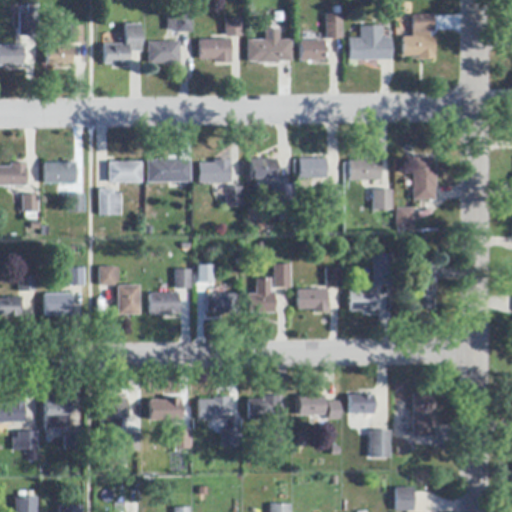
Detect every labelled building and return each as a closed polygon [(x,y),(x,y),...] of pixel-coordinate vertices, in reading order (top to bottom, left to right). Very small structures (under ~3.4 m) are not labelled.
[(433,17),(433,31),(433,32),(428,33),(428,37),(433,37),(433,60),(417,61),(417,57),(402,57),(402,38),(412,38),(411,28),(411,16),(412,16),(412,2),(423,1),(423,7),(432,6),(433,17)] [(36,37),(26,37),(18,37),(18,33),(17,14),(19,14),(26,14),(26,6),(36,6),(36,37)] [(338,40),(327,40),(325,40),(325,16),(341,15),(341,40),(338,40)] [(188,33),(175,33),(174,33),(174,32),(166,32),(166,17),(175,17),(175,16),(190,16),(190,33),(188,33)] [(238,37),(231,37),(224,37),(224,20),(240,20),(240,37),(238,37)] [(140,53),(126,53),(127,64),(127,65),(102,66),(102,45),(123,45),(123,26),(139,25),(140,53)] [(82,44),(74,44),(70,44),(69,27),(82,26),(82,44)] [(390,58),(390,61),(381,61),(347,62),(347,40),(359,39),(359,27),(380,27),(381,39),(390,39),(390,58)] [(289,63),(279,63),(278,63),(278,64),(257,64),(257,63),(246,63),(246,41),(264,41),(264,30),(278,30),(278,41),(290,41),(290,63),(289,63)] [(198,41),(229,41),(229,64),(213,64),(213,61),(198,61),(198,41)] [(323,45),(323,62),(298,62),(298,42),(323,41),(323,45)] [(147,43),(178,43),(178,64),(147,65),(147,43)] [(71,66),(46,66),(46,46),(71,46),(71,66)] [(0,47),(16,47),(22,47),(22,67),(0,67),(0,47)] [(380,163),(379,163),(379,181),(367,181),(361,181),(348,181),(348,162),(363,162),(363,158),(380,158),(380,163)] [(433,188),(433,201),(430,201),(411,201),(411,158),(433,158),(433,166),(435,166),(434,188),(433,188)] [(179,161),(186,161),(188,161),(188,183),(145,184),(145,162),(154,162),(154,160),(176,160),(176,161),(179,161)] [(325,162),(325,179),(324,179),(311,179),(298,180),(298,160),(325,160),(325,162)] [(229,182),(229,184),(215,184),(212,184),(197,184),(197,165),(212,164),(212,161),(229,161),(229,166),(229,182)] [(275,161),(275,180),(255,180),(249,180),(249,161),(275,161)] [(139,184),(119,184),(107,184),(107,164),(139,163),(139,184)] [(26,187),(14,187),(8,187),(0,187),(0,168),(9,168),(9,164),(26,164),(26,169),(26,187)] [(75,185),(74,185),(43,185),(43,165),(74,164),(75,164),(75,185)] [(275,186),(290,186),(290,212),(285,212),(285,221),(274,221),(274,213),(271,213),(271,190),(271,186),(275,186)] [(224,208),(224,188),(228,188),(238,188),(240,188),(240,208),(224,208)] [(321,192),(321,188),(324,188),(338,188),(339,188),(339,211),(321,211),(321,192)] [(119,195),(120,195),(120,216),(98,217),(97,191),(112,190),(112,195),(119,195)] [(380,191),(387,191),(390,191),(390,211),(371,211),(371,203),(372,191),(380,191)] [(65,198),(65,196),(82,195),(83,195),(83,213),(65,213),(65,198)] [(27,196),(37,196),(37,197),(37,213),(35,213),(35,221),(24,221),(24,213),(21,213),(21,200),(21,196),(27,196)] [(412,215),(412,221),(412,229),(394,230),(394,209),(412,209),(412,215)] [(387,286),(378,286),(371,286),(371,255),(390,255),(391,286),(387,286)] [(287,288),(274,289),(272,289),(271,266),(289,265),(289,288),(287,288)] [(432,268),(432,279),(432,310),(413,310),(413,266),(432,266),(432,268)] [(202,288),(195,289),(194,289),(194,273),(194,267),(206,267),(206,288),(202,288)] [(111,286),(99,287),(98,287),(97,268),(113,268),(113,269),(118,269),(118,283),(113,283),(114,286),(111,286)] [(83,286),(72,287),(67,287),(67,269),(83,269),(83,286)] [(338,288),(326,289),(325,289),(324,270),(339,270),(340,288),(338,288)] [(189,290),(180,290),(174,290),(174,271),(189,271),(189,290)] [(34,292),(34,293),(19,293),(18,293),(18,277),(34,277),(34,292)] [(254,279),(269,279),(268,294),(272,294),(272,314),(246,313),(246,295),(254,295),(254,279)] [(138,287),(138,316),(116,316),(116,287),(138,287)] [(295,291),(325,291),(325,308),(326,308),(326,313),(312,313),(312,309),(296,309),(295,291)] [(346,291),(376,291),(376,312),(347,313),(346,291)] [(43,295),(70,295),(71,317),(43,317),(43,295)] [(148,295),(177,295),(177,316),(148,316),(148,295)] [(204,295),(236,295),(236,315),(205,315),(204,295)] [(0,317),(0,300),(6,300),(6,298),(19,298),(18,317),(0,317)] [(433,426),(433,438),(412,438),(411,438),(411,394),(433,394),(433,404),(434,404),(434,426),(433,426)] [(327,403),(327,402),(335,402),(338,402),(338,420),(327,420),(327,411),(322,411),(322,416),(298,417),(297,397),(322,396),(322,404),(327,404),(327,403)] [(347,397),(372,396),(372,416),(360,416),(360,415),(347,415),(347,397)] [(278,420),(246,420),(246,401),(261,401),(261,397),(278,397),(278,420)] [(162,399),(179,398),(179,405),(178,405),(178,422),(159,422),(159,421),(148,421),(147,402),(162,402),(162,399)] [(226,418),(226,421),(210,421),(197,421),(197,401),(212,401),(212,398),(227,398),(227,403),(226,403),(226,418)] [(44,430),(44,400),(68,400),(68,421),(68,430),(44,430)] [(99,400),(125,400),(125,419),(120,419),(120,429),(99,429),(99,400)] [(23,424),(13,424),(0,424),(0,404),(9,404),(9,402),(23,401),(23,424)] [(223,447),(223,429),(225,429),(236,429),(239,429),(239,447),(223,447)] [(173,431),(187,431),(189,431),(189,450),(172,451),(172,431),(173,431)] [(274,433),(274,432),(287,432),(289,432),(289,450),(274,451),(274,433)] [(369,432),(387,432),(388,432),(388,459),(367,459),(368,432),(369,432)] [(17,433),(34,433),(34,451),(12,451),(12,439),(17,439),(17,433)] [(82,450),(64,450),(64,433),(73,433),(82,433),(82,450)] [(127,458),(120,458),(119,458),(119,433),(126,433),(137,433),(137,458),(127,458)] [(206,498),(197,498),(196,488),(206,488),(206,498)] [(412,494),(412,511),(394,511),(393,489),(412,489),(412,494)] [(14,511),(14,498),(36,499),(36,511),(14,511)] [(136,511),(137,502),(110,503),(109,511),(136,511)] [(288,511),(288,503),(267,504),(267,511),(288,511)]
